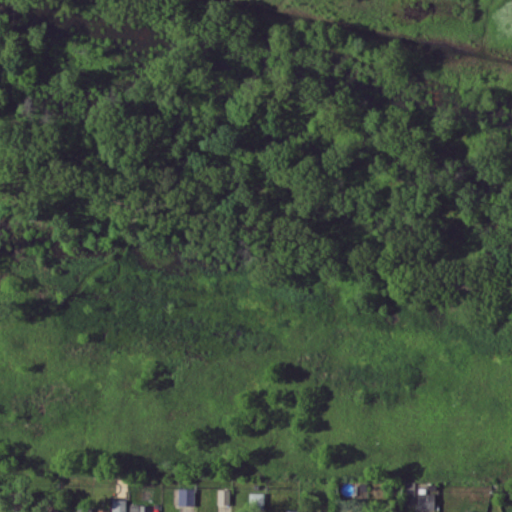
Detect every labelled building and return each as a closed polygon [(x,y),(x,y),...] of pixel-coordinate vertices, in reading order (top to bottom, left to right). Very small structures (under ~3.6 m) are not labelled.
[(194,488),(178,487),(178,504),(193,504),(194,488)] [(263,492),(249,492),(249,510),(263,510),(263,492)] [(433,509),(434,492),(417,492),(417,508),(433,509)] [(125,511),(126,499),(111,499),(111,511),(125,511)] [(149,511),(149,504),(129,503),(129,511),(149,511)]
